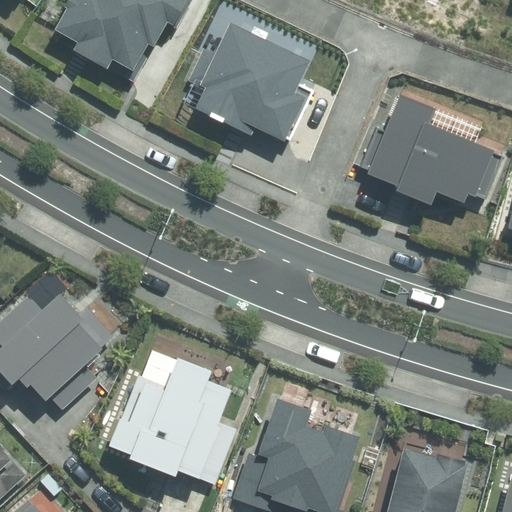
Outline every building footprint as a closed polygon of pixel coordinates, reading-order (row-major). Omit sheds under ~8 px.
[(23,0),(3,0),(18,9),(23,0)] [(172,0),(85,0),(62,45),(132,80),(172,0)] [(234,27),(199,104),(281,141),(316,64),(234,27)] [(508,146),(405,101),(373,172),(477,218),(508,146)] [(40,315),(20,293),(0,310),(0,342),(41,388),(42,387),(58,403),(123,342),(71,287),(40,315)] [(237,434),(217,427),(231,388),(175,368),(161,406),(135,397),(116,448),(219,485),(237,434)] [(0,492),(26,469),(0,439),(0,492)] [(448,454),(406,444),(389,511),(461,511),(473,463),(448,457),(448,454)] [(64,511),(43,490),(19,511),(64,511)]
